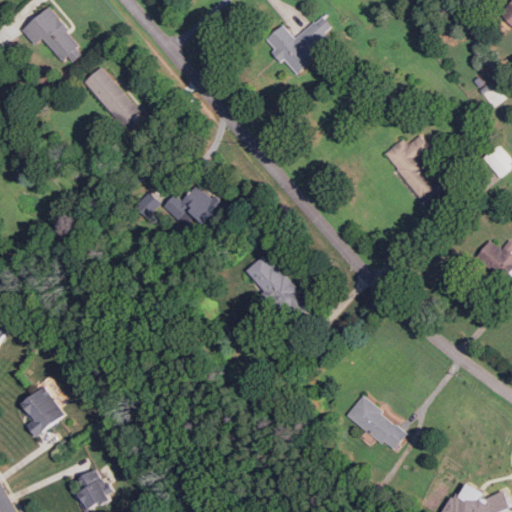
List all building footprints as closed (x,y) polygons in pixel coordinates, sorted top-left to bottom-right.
[(511,21),(511,3),(503,12),(511,21)] [(69,65),(87,50),(51,7),(25,29),(38,45),(46,38),(69,65)] [(296,38),(285,24),(268,39),(298,75),(316,60),(308,51),(318,43),(321,47),(331,38),(327,32),(333,27),(323,15),(296,38)] [(87,81),(124,127),(142,112),(105,66),(87,81)] [(388,153),(430,208),(453,191),(441,176),(436,180),(419,158),(432,148),(422,135),(409,145),(405,139),(388,153)] [(485,157),(502,177),(511,168),(511,156),(501,144),(485,157)] [(176,209),(202,232),(226,206),(200,182),(176,209)] [(511,268),(511,240),(503,250),(493,241),(478,257),(502,279),(511,268)] [(313,304),(266,254),(249,270),(297,320),(313,304)] [(0,343),(11,325),(0,318),(0,343)] [(38,436),(68,415),(48,386),(23,403),(35,421),(30,424),(38,436)] [(410,432),(364,395),(350,414),(395,450),(410,432)] [(88,510),(113,500),(101,469),(76,479),(88,510)] [(456,491),(444,511),(500,511),(511,506),(511,503),(505,489),(489,497),(484,495),(487,492),(468,480),(460,494),(456,491)]
